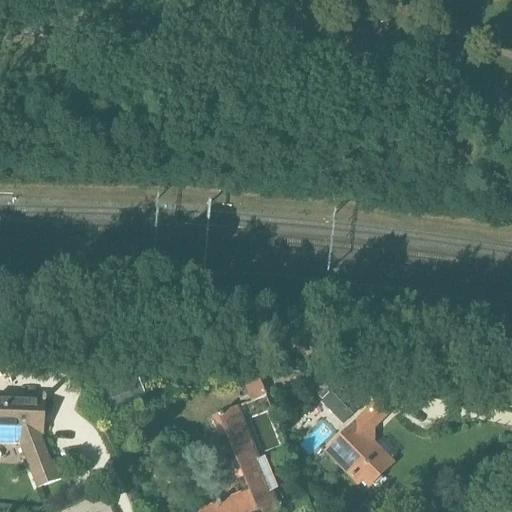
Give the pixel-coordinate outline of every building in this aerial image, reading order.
[(35,360),(8,359),(8,371),(35,371),(35,360)] [(266,396),(255,369),(235,368),(251,403),(266,396)] [(320,403),(331,414),(340,405),(329,394),(320,403)] [(42,400),(0,398),(0,443),(20,444),(38,489),(61,480),(54,461),(51,462),(41,435),(44,435),(45,397),(42,397),(42,400)] [(379,401),(328,453),(361,484),(365,480),(372,486),(394,464),(391,461),(398,455),(382,438),(375,445),(372,443),(373,442),(373,437),(369,433),(390,412),(379,401)] [(352,403),(346,409),(352,415),(358,409),(352,403)] [(262,511),(279,511),(268,482),(272,480),(265,461),(260,463),(238,410),(212,421),(220,440),(227,437),(250,492),(201,511),(257,511),(261,511),(262,511)]
